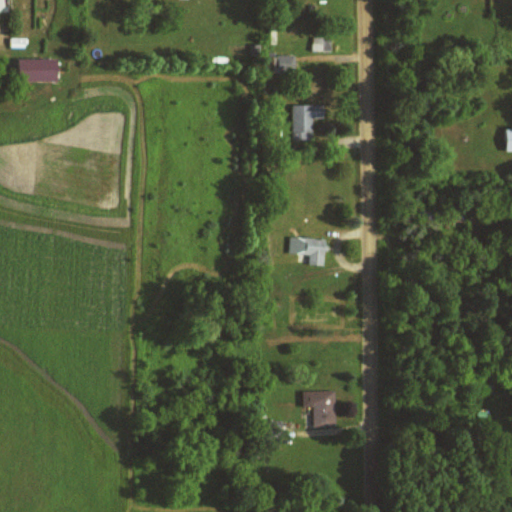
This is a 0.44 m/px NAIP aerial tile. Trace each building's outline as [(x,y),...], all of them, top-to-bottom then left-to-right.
[(265,54),(264,74),(293,74),(293,55),(265,54)] [(60,81),(60,58),(21,59),(21,81),(60,81)] [(309,116),(317,116),(317,105),(288,105),(288,140),(310,140),(309,116)] [(511,128),(498,128),(498,150),(511,150),(511,128)] [(320,266),(321,239),(285,237),(285,253),(304,254),(304,265),(320,266)] [(309,427),(332,427),(331,391),(297,391),(298,408),(308,408),(309,427)] [(256,424),(256,439),(277,439),(277,424),(256,424)]
